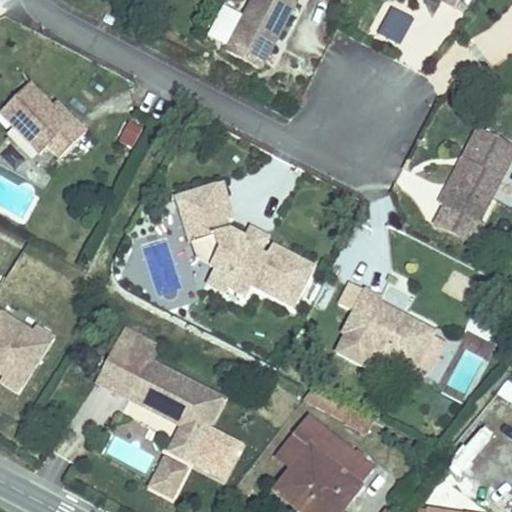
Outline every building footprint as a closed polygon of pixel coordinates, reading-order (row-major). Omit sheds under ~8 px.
[(250,0),(226,45),(261,64),(296,0),(250,0)] [(35,73),(8,102),(52,144),(59,137),(73,149),(100,121),(88,109),(80,116),(59,96),(35,73)] [(66,88),(59,96),(80,116),(88,109),(66,88)] [(118,142),(133,149),(143,129),(128,122),(118,142)] [(436,203),(479,225),(511,157),(511,143),(474,125),(459,156),(472,162),(458,190),(445,184),(436,203)] [(472,162),(459,156),(445,184),(458,190),(472,162)] [(227,180),(199,188),(204,204),(232,196),(227,180)] [(199,188),(176,196),(189,240),(215,231),(222,250),(202,294),(227,304),(231,294),(248,300),(255,283),(292,300),(311,260),(277,245),(272,257),(263,254),(245,247),(249,236),(236,232),(230,215),(238,212),(232,196),(204,204),(199,188)] [(479,225),(436,203),(427,221),(471,242),(479,225)] [(252,226),(249,236),(245,247),(263,254),(270,232),(252,226)] [(215,231),(189,240),(198,261),(213,268),(222,250),(215,231)] [(365,291),(344,338),(415,372),(433,334),(380,309),(384,300),(365,291)] [(130,399),(143,406),(162,368),(149,361),(130,399)] [(194,461),(224,399),(162,368),(143,406),(181,425),(169,448),(194,461)] [(511,383),(507,380),(497,395),(511,404),(511,383)] [(382,466),(310,413),(295,432),(315,448),(299,469),(285,489),(316,511),(347,511),(353,504),(382,466)] [(315,448),(295,432),(279,455),(299,469),(315,448)]
